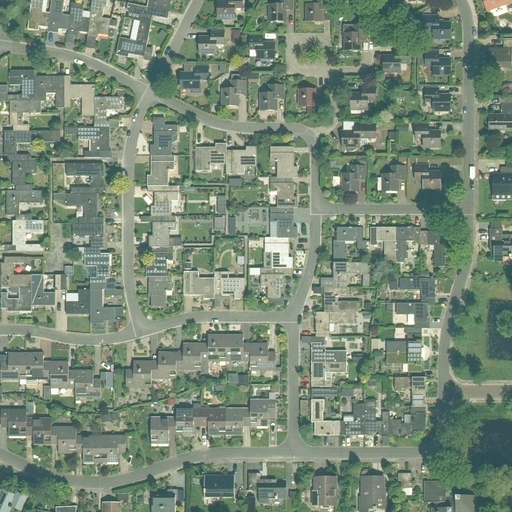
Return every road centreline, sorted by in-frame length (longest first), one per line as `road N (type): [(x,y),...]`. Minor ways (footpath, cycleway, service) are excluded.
road 1 (residential): [(295,454),(207,454),(114,485),(60,482),(0,453)]
road 2 (residential): [(140,331),(126,278),(127,162),(149,93)]
road 3 (residential): [(470,210),(461,0)]
road 4 (residential): [(443,394),(444,341),(470,210)]
road 5 (residential): [(313,141),(296,130),(208,120),(149,93)]
road 6 (residential): [(149,93),(100,65),(0,44)]
road 7 (residential): [(140,331),(201,318),(295,320)]
road 8 (residential): [(470,210),(317,212)]
road 9 (residential): [(438,447),(415,455),(295,454)]
road 10 (residential): [(0,330),(67,342),(140,331)]
road 11 (residential): [(295,454),(295,320)]
